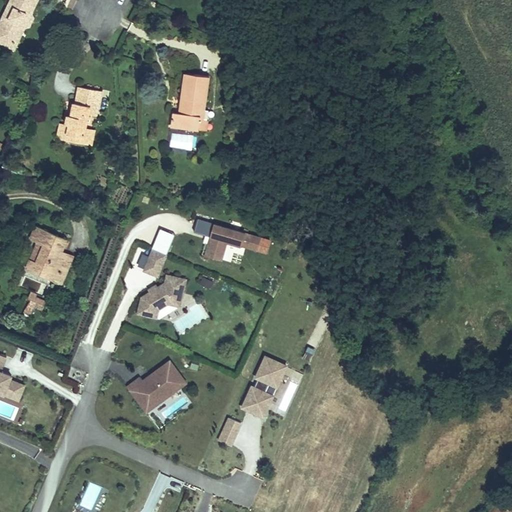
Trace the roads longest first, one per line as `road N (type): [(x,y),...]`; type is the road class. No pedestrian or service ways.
road 1 (unknown): [(93,369),(83,342),(121,243),(137,229),(173,232)]
road 2 (residential): [(74,427),(214,486),(242,489)]
